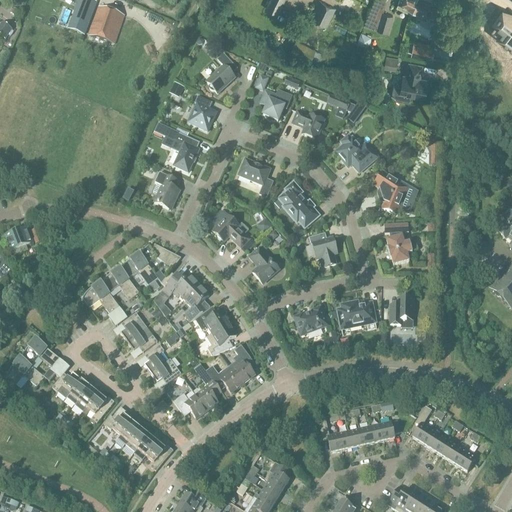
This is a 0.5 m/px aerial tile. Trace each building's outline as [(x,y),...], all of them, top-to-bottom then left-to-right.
[(84,36),(97,3),(89,0),(78,0),(68,30),(84,36)] [(277,11),(281,0),(269,0),(266,7),(277,11)] [(327,27),(336,8),(319,0),(310,19),(327,27)] [(399,0),(397,5),(411,12),(417,0),(399,0)] [(417,0),(411,12),(425,18),(429,10),(439,15),(443,6),(439,4),(441,1),(438,0),(417,0)] [(114,45),(124,16),(98,7),(88,37),(114,45)] [(511,18),(498,10),(490,22),(498,28),(493,35),(497,38),(496,39),(509,48),(510,46),(511,46),(511,18)] [(387,33),(392,15),(382,12),(377,30),(387,33)] [(2,24),(0,27),(0,36),(5,41),(12,31),(2,24)] [(358,43),(370,47),(375,36),(363,32),(358,43)] [(308,64),(315,50),(296,40),(289,54),(308,64)] [(414,41),(412,54),(429,58),(431,45),(414,41)] [(485,50),(482,54),(491,60),(494,56),(485,50)] [(217,96),(235,80),(227,71),(233,66),(223,55),(217,61),(223,68),(206,84),(217,96)] [(397,64),(398,58),(386,55),(385,61),(397,64)] [(386,71),(398,73),(399,64),(387,62),(386,71)] [(420,80),(422,67),(409,64),(407,77),(404,77),(400,94),(424,99),(427,81),(420,80)] [(261,66),(258,73),(264,76),(267,68),(261,66)] [(267,80),(260,77),(255,89),(262,91),(267,80)] [(288,78),(286,82),(298,87),(299,83),(288,78)] [(174,84),(171,90),(180,95),(184,88),(177,85),(174,84)] [(278,123),(284,108),(274,104),(276,98),(265,93),(260,104),(267,107),(263,117),(265,118),(265,119),(266,121),(268,122),(270,123),(272,123),(275,123),(275,122),(278,123)] [(207,133),(216,114),(209,111),(212,104),(198,97),(194,105),(197,106),(188,124),(207,133)] [(335,99),(332,105),(345,111),(347,111),(351,113),(355,108),(356,107),(348,103),(335,98),(335,99)] [(357,119),(362,113),(355,108),(351,113),(350,114),(357,119)] [(309,118),(297,113),(292,126),(304,130),(302,136),(316,142),(324,122),(310,116),(309,118)] [(498,120),(494,125),(500,131),(505,125),(498,120)] [(199,152),(190,148),(193,141),(157,125),(153,133),(164,139),(161,146),(171,150),(178,154),(179,156),(173,168),(188,175),(199,152)] [(511,129),(508,126),(497,141),(507,150),(511,144),(511,137),(511,136),(511,135),(511,129)] [(355,146),(348,138),(341,144),(343,147),(335,154),(344,165),(348,162),(359,175),(377,159),(365,145),(361,150),(357,145),(355,146)] [(437,162),(438,146),(426,140),(423,146),(429,149),(431,155),(431,162),(437,162)] [(317,146),(311,152),(319,159),(324,153),(317,146)] [(246,162),(245,161),(241,169),(240,170),(238,174),(239,176),(238,177),(240,178),(237,185),(260,194),(259,196),(266,199),(273,184),(266,181),(270,171),(253,164),(252,163),(248,161),(246,162)] [(170,212),(179,193),(172,189),(176,182),(159,174),(155,185),(162,188),(154,204),(170,212)] [(398,186),(382,176),(375,187),(380,190),(382,195),(378,196),(380,202),(384,201),(385,206),(383,211),(395,216),(398,208),(406,211),(409,203),(402,200),(402,198),(403,198),(403,197),(405,190),(399,186),(398,185),(398,186)] [(304,230),(319,218),(300,196),(300,192),(295,186),(291,186),(287,190),(287,193),(278,200),(284,207),(282,209),(297,225),(298,223),(304,230)] [(249,241),(237,230),(239,228),(227,217),(223,213),(219,213),(216,218),(216,221),(220,225),(212,233),(218,238),(217,239),(220,242),(221,241),(224,244),(229,239),(241,250),(249,241)] [(511,216),(509,213),(493,230),(511,247),(511,216)] [(278,232),(283,228),(279,223),(274,227),(278,232)] [(402,238),(400,238),(399,234),(408,234),(407,226),(388,227),(389,235),(390,241),(386,242),(388,249),(387,250),(390,260),(391,260),(393,267),(409,263),(407,256),(412,254),(409,244),(404,245),(402,238)] [(9,253),(33,244),(27,228),(3,237),(9,253)] [(37,230),(31,232),(31,233),(36,245),(42,243),(37,230)] [(272,241),(277,237),(273,233),(269,236),(272,241)] [(325,242),(323,241),(322,236),(309,239),(311,247),(312,246),(316,261),(322,259),(325,269),(335,266),(333,256),(337,255),(332,240),(325,242)] [(157,260),(172,271),(181,260),(155,246),(150,249),(149,247),(146,250),(144,252),(141,256),(148,266),(157,260)] [(268,260),(259,250),(249,259),(256,268),(256,271),(252,274),(262,286),(279,272),(269,260),(268,260)] [(124,267),(122,270),(129,281),(138,274),(148,288),(150,287),(155,283),(158,281),(141,256),(131,263),(130,262),(126,264),(125,266),(124,267)] [(1,264),(0,263),(0,277),(1,278),(9,271),(2,263),(1,264)] [(510,308),(511,306),(511,265),(489,288),(510,308)] [(105,281),(101,286),(109,295),(118,288),(129,302),(139,295),(129,281),(122,270),(112,278),(111,276),(108,278),(107,279),(105,281)] [(170,274),(161,285),(166,288),(171,282),(174,278),(170,274)] [(166,288),(153,304),(159,312),(163,306),(172,295),(177,300),(179,297),(184,302),(199,287),(198,286),(198,285),(195,281),(193,281),(189,277),(184,283),(178,288),(171,282),(166,288)] [(155,283),(150,287),(154,293),(159,289),(155,283)] [(123,315),(101,286),(93,292),(92,291),(91,290),(89,292),(87,294),(86,295),(84,298),(83,300),(82,302),(83,301),(89,310),(99,303),(109,316),(107,318),(111,323),(123,315)] [(199,287),(184,302),(193,312),(185,318),(189,324),(210,310),(203,303),(209,298),(199,287)] [(412,323),(413,300),(397,300),(397,307),(389,307),(389,328),(401,328),(401,322),(412,323)] [(353,307),(352,304),(341,307),(341,311),(337,311),(341,331),(375,324),(371,304),(358,307),(357,306),(353,307)] [(327,327),(320,309),(313,312),(313,313),(302,318),(301,317),(294,319),(301,337),(327,327)] [(208,331),(211,336),(228,326),(227,323),(228,322),(226,318),(224,318),(221,314),(216,317),(212,310),(195,322),(202,332),(205,330),(206,332),(208,331)] [(155,320),(161,315),(158,311),(152,316),(155,320)] [(125,317),(123,315),(111,323),(115,328),(127,319),(125,317)] [(127,344),(141,333),(135,325),(140,321),(136,315),(121,326),(125,332),(120,335),(127,344)] [(161,328),(167,324),(163,319),(157,323),(161,328)] [(211,336),(206,339),(211,348),(207,351),(212,358),(232,349),(228,343),(236,338),(228,326),(211,336)] [(179,339),(186,336),(182,329),(176,332),(179,339)] [(141,333),(127,344),(134,353),(138,349),(142,355),(157,344),(153,338),(148,342),(141,333)] [(174,344),(178,339),(173,336),(169,341),(174,344)] [(202,352),(210,347),(205,339),(197,343),(202,352)] [(334,342),(333,339),(327,341),(324,346),(326,353),(339,350),(337,341),(334,342)] [(55,376),(64,365),(37,342),(29,351),(28,350),(28,349),(26,351),(25,353),(23,356),(22,358),(22,361),(21,361),(44,380),(45,380),(31,368),(38,359),(51,370),(50,372),(55,376)] [(150,376),(165,365),(159,357),(164,353),(159,347),(145,358),(149,363),(144,367),(150,376)] [(229,368),(243,387),(255,378),(245,365),(251,360),(241,347),(234,353),(238,358),(233,361),(235,364),(229,368)] [(197,365),(193,360),(188,363),(193,369),(197,365)] [(37,389),(44,380),(21,361),(14,369),(13,368),(13,367),(11,370),(10,372),(8,374),(7,377),(6,379),(6,382),(7,381),(20,391),(28,382),(37,389)] [(165,365),(150,376),(157,385),(162,381),(166,387),(181,376),(170,361),(165,365)] [(60,380),(64,375),(69,369),(64,365),(55,376),(60,380)] [(218,390),(205,373),(200,366),(193,371),(203,385),(198,389),(201,393),(196,397),(207,413),(218,405),(210,395),(218,390)] [(243,387),(229,368),(218,376),(212,368),(205,373),(218,390),(220,393),(225,389),(231,396),(243,387)] [(66,400),(81,382),(73,375),(69,380),(64,375),(60,380),(52,390),(58,394),(57,395),(65,401),(66,400)] [(74,407),(90,389),(81,382),(66,400),(74,407)] [(83,414),(86,410),(98,396),(90,389),(74,407),(83,414)] [(98,396),(86,410),(95,416),(91,421),(97,425),(114,404),(108,399),(106,402),(98,396)] [(207,413),(196,397),(188,402),(184,396),(173,404),(184,418),(190,413),(196,421),(207,413)] [(35,399),(31,404),(37,408),(41,403),(40,402),(34,398),(35,399)] [(44,414),(50,407),(43,401),(37,408),(44,414)] [(165,417),(171,411),(167,407),(161,412),(165,417)] [(120,437),(132,423),(124,417),(126,414),(120,409),(112,420),(110,418),(103,425),(111,432),(112,430),(120,437)] [(421,445),(430,430),(423,425),(431,413),(425,409),(415,425),(419,427),(412,439),(421,445)] [(341,452),(337,435),(328,437),(324,419),(317,420),(322,442),(327,441),(330,455),(341,452)] [(126,448),(140,430),(132,423),(120,437),(117,441),(126,448)] [(379,426),(383,443),(394,440),(393,436),(399,434),(397,423),(391,424),(390,423),(379,426)] [(373,445),(383,443),(379,426),(369,428),(373,445)] [(362,448),(373,445),(369,428),(358,430),(362,448)] [(134,455),(148,437),(140,430),(126,448),(134,455)] [(352,450),(362,448),(358,430),(348,433),(352,450)] [(430,451),(440,436),(430,430),(421,445),(430,451)] [(341,452),(352,450),(348,433),(337,435),(341,452)] [(439,456),(448,442),(440,436),(430,451),(439,456)] [(141,463),(145,458),(157,444),(148,437),(134,455),(133,456),(141,463)] [(449,463),(458,448),(448,442),(439,456),(449,463)] [(157,444),(145,458),(153,465),(150,469),(156,474),(159,470),(163,464),(167,460),(173,453),(167,448),(165,451),(157,444)] [(458,468),(467,453),(458,448),(449,463),(458,468)] [(467,453),(458,468),(467,474),(476,459),(467,453)] [(108,463),(111,459),(106,454),(103,459),(108,463)] [(264,480),(283,492),(289,483),(285,480),(289,473),(275,464),(264,480)] [(277,501),(283,492),(264,480),(264,481),(268,483),(262,492),(277,501)] [(271,510),(277,501),(262,492),(258,498),(255,496),(253,499),(271,510)] [(394,511),(404,511),(413,498),(404,492),(401,496),(397,493),(388,508),(394,511)] [(180,505),(189,511),(200,511),(202,510),(200,509),(205,501),(198,497),(195,502),(186,496),(180,505)] [(417,511),(422,504),(413,498),(404,511),(417,511)] [(270,511),(271,510),(253,499),(248,506),(250,507),(246,511),(270,511)] [(335,511),(356,511),(341,502),(335,511)]
